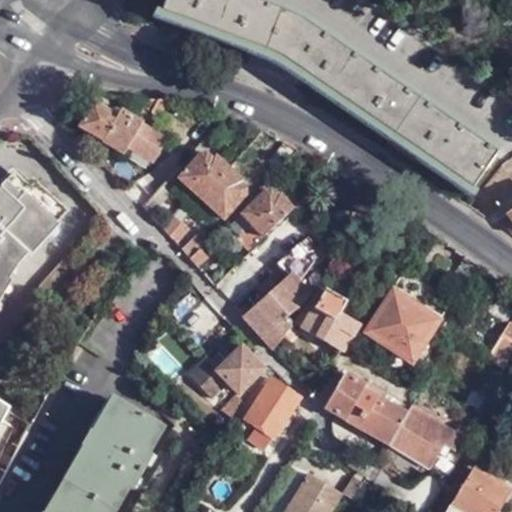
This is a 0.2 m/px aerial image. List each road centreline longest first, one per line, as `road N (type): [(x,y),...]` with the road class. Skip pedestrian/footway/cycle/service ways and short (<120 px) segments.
road 1 (tertiary): [(166,77),(311,131),(511,263)]
road 2 (residential): [(186,268),(3,90)]
road 3 (tertiary): [(19,27),(78,64),(130,79),(166,77)]
road 4 (tertiary): [(166,77),(101,37),(19,27)]
